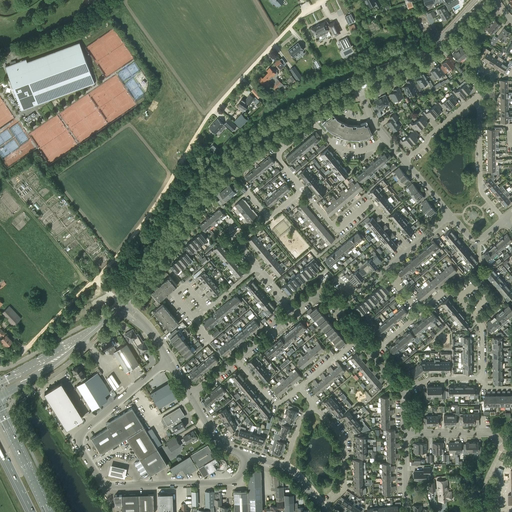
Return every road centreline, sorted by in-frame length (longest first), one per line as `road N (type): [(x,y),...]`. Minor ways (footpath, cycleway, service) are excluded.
road 1 (tertiary): [(120,306),(232,159),(358,86)]
road 2 (unclassified): [(247,455),(228,482),(100,481),(79,436),(168,360)]
road 3 (residential): [(196,132),(268,48),(323,0)]
road 4 (track): [(94,279),(155,205),(196,132)]
road 5 (residential): [(302,189),(278,155),(314,124),(339,148),(365,149),(384,137)]
road 6 (residential): [(409,249),(373,206),(336,228),(302,189)]
road 7 (tertiary): [(358,86),(423,50),(476,0)]
road 8 (residential): [(481,377),(481,327),(451,291),(419,312)]
road 9 (residential): [(504,218),(481,189),(477,97)]
road 10 (unknown): [(90,283),(29,209),(8,220),(0,215)]
road 11 (tertiary): [(0,397),(102,322)]
road 12 (residential): [(322,507),(344,488),(343,444),(314,406)]
